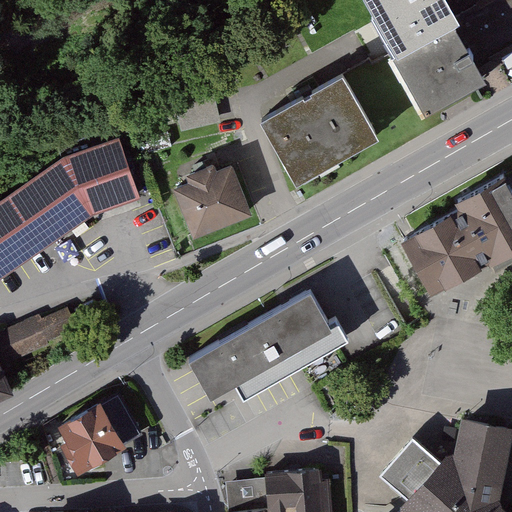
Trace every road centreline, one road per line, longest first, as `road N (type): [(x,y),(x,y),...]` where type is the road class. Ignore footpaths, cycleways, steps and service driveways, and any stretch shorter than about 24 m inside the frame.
road 1 (secondary): [(511,121),(132,339)]
road 2 (residential): [(132,339),(197,460),(211,511)]
road 3 (secondary): [(132,339),(0,417)]
